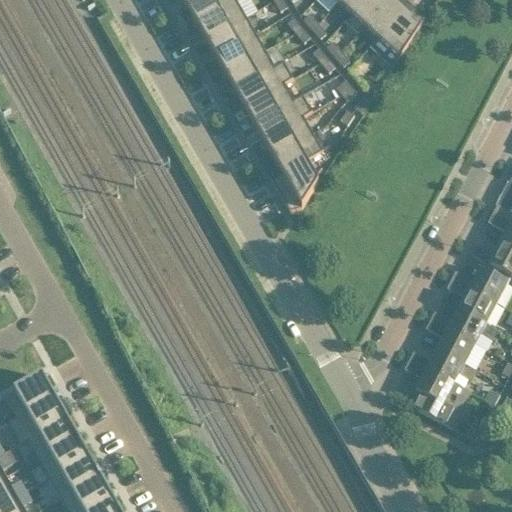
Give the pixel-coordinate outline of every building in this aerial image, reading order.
[(180,0),(187,10),(204,0),(180,0)] [(204,0),(187,10),(196,27),(237,3),(235,0),(204,0)] [(282,0),(281,0),(274,4),(281,15),(288,11),(282,0)] [(367,0),(343,0),(338,5),(352,18),(367,0)] [(365,30),(392,0),(367,0),(352,18),(345,25),(358,37),(365,30)] [(406,12),(392,0),(365,30),(378,42),(406,12)] [(237,3),(196,27),(206,43),(246,20),(237,3)] [(411,17),(406,12),(378,42),(400,62),(425,24),(414,14),(411,17)] [(304,23),(312,33),(319,27),(311,18),(304,23)] [(246,20),(206,43),(215,60),(256,37),(246,20)] [(288,27),(296,37),(303,31),(294,21),(288,27)] [(327,37),(319,27),(312,33),(320,43),(327,37)] [(303,31),(296,37),(304,47),(311,41),(303,31)] [(256,37),(215,60),(225,77),(266,53),(256,37)] [(327,51),(335,61),(342,55),(334,45),(327,51)] [(328,61),(319,51),(313,57),(321,67),(328,61)] [(225,77),(234,93),(275,70),(266,53),(225,77)] [(335,61),(344,70),(350,65),(342,55),(335,61)] [(336,71),(328,61),(321,67),(329,77),(336,71)] [(234,93),(244,110),(285,87),(293,82),(284,65),(275,70),(234,93)] [(342,98),(352,90),(346,83),(336,92),(342,98)] [(285,87),(244,110),(253,127),(294,103),(285,87)] [(342,98),(348,105),(357,96),(352,90),(342,98)] [(362,101),(370,106),(377,95),(369,91),(365,97),(362,101)] [(294,103),(253,127),(263,143),(304,120),(312,115),(303,98),(294,103)] [(369,106),(362,102),(355,113),(362,117),(369,106)] [(355,118),(352,117),(347,114),(340,125),(348,129),(355,118)] [(304,120),(263,143),(273,160),(313,137),(304,120)] [(271,182),(272,183),(323,153),(313,137),(273,160),(282,176),(271,182)] [(323,153),(272,183),(290,214),(302,211),(319,186),(306,164),(323,154),(323,153)] [(511,227),(511,216),(498,209),(493,217),(511,227)] [(500,247),(511,252),(511,227),(493,217),(489,226),(506,235),(500,247)] [(484,265),(482,268),(510,283),(511,279),(511,252),(500,247),(494,258),(476,249),(472,259),(484,265)] [(456,275),(452,283),(497,307),(510,283),(482,268),(474,284),(456,275)] [(459,313),(486,327),(497,307),(452,283),(447,292),(465,301),(459,313)] [(435,315),(431,324),(476,347),(481,337),(496,345),(501,336),(486,328),(486,327),(459,313),(453,325),(435,315)] [(426,332),(444,341),(438,353),(465,368),(476,347),(431,324),(426,332)] [(414,356),(409,364),(454,388),(460,378),(472,384),(477,374),(465,368),(438,353),(432,365),(414,356)] [(409,364),(405,372),(423,382),(416,394),(419,396),(412,410),(415,412),(452,431),(459,417),(464,408),(448,399),(453,391),(454,388),(409,364)] [(511,366),(507,364),(501,375),(508,379),(511,372),(511,366)] [(42,378),(4,400),(16,422),(55,400),(42,378)] [(491,392),(485,403),(494,408),(500,396),(491,392)] [(16,422),(10,426),(21,446),(28,442),(67,421),(55,400),(16,422)] [(67,421),(28,442),(39,461),(77,439),(67,421)] [(77,439),(39,461),(50,480),(88,458),(77,439)] [(5,456),(0,458),(0,466),(3,472),(8,469),(14,466),(7,455),(5,456)] [(88,458),(50,480),(62,501),(100,479),(88,458)] [(100,479),(62,501),(68,511),(90,511),(112,500),(100,479)] [(2,482),(0,482),(0,511),(17,511),(18,511),(2,482)] [(20,483),(12,488),(18,498),(26,494),(20,483)] [(26,494),(18,498),(24,508),(32,504),(26,494)] [(118,511),(112,500),(90,511),(118,511)]
